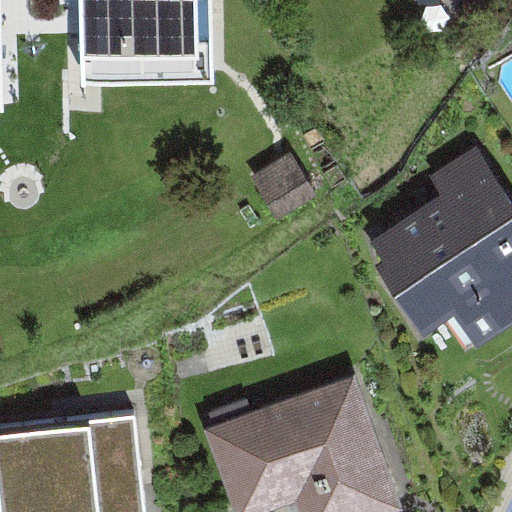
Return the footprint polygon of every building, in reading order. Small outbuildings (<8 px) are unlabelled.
[(80,0),(83,88),(215,87),(212,0),(80,0)] [(423,337),(455,315),(479,350),(511,328),(511,201),(474,145),(430,174),(439,188),(366,236),(380,258),(374,262),(423,337)] [(292,152),(253,175),(280,220),(319,197),(292,152)] [(216,511),(385,511),(348,403),(197,455),(216,511)] [(135,511),(127,437),(0,450),(0,511),(135,511)]
